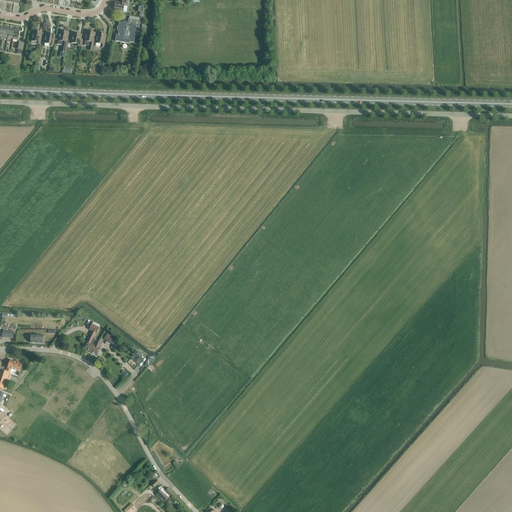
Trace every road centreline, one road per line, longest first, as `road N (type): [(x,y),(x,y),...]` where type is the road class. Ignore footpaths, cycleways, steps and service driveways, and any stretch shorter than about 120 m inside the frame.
road 1 (unclassified): [(511,114),(0,100)]
road 2 (primary): [(511,104),(0,90)]
road 3 (tertiary): [(195,511),(153,464),(92,367),(53,351),(0,349)]
